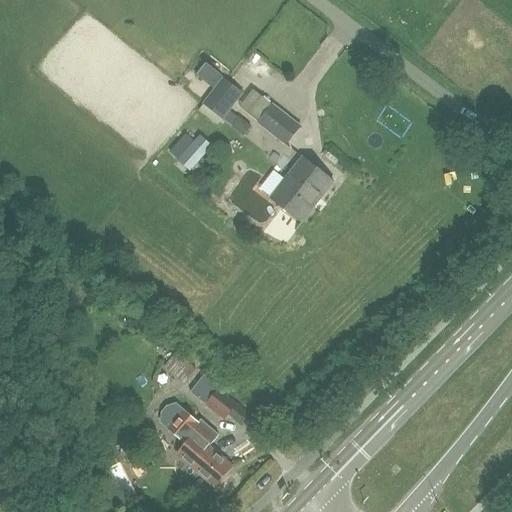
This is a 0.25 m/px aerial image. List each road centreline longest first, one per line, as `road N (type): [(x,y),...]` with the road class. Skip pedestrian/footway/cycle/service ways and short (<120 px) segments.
road 1 (secondary): [(511,286),(300,503)]
road 2 (unclassified): [(511,127),(469,116),(316,0)]
road 3 (secondary): [(404,511),(511,380)]
